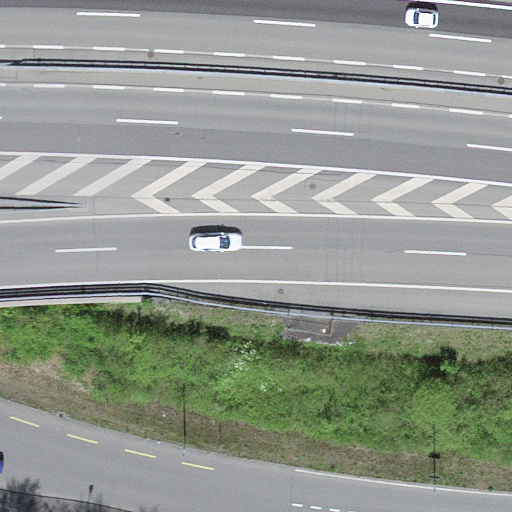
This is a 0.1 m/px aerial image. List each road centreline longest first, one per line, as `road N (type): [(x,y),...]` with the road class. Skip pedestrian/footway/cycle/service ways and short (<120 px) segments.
road 1 (motorway): [(0,117),(294,129),(511,150)]
road 2 (motorway): [(511,43),(306,24),(0,12)]
road 3 (motorway): [(0,255),(283,247),(511,257)]
road 4 (primary): [(338,511),(201,490),(0,440)]
